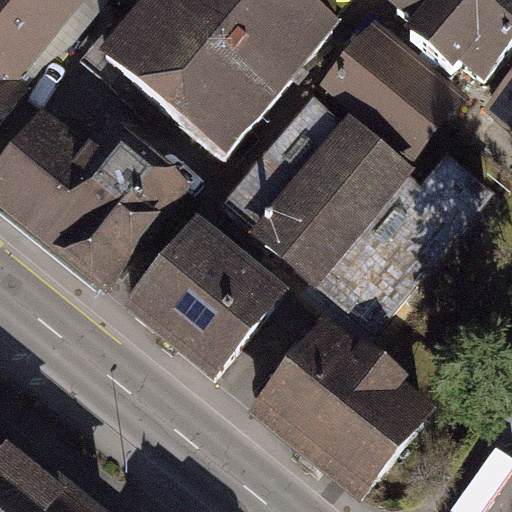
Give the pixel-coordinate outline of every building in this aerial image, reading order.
[(54,0),(0,0),(0,130),(20,108),(8,98),(77,19),(54,0)] [(151,0),(101,59),(227,165),(343,29),(308,0),(151,0)] [(511,52),(511,0),(404,0),(323,94),(410,169),(432,144),(511,52)] [(511,140),(511,76),(481,115),(511,140)] [(230,200),(382,332),(497,201),(432,144),(410,169),(323,94),(230,200)] [(0,220),(110,307),(193,203),(105,133),(83,162),(43,130),(0,183),(0,220)] [(220,397),(285,317),(195,244),(130,324),(220,397)] [(359,511),(432,427),(327,338),(251,426),(352,511),(359,511)] [(0,511),(70,511),(0,456),(0,511)]
